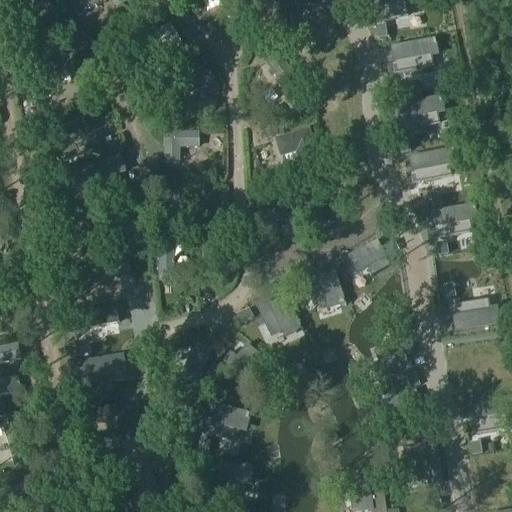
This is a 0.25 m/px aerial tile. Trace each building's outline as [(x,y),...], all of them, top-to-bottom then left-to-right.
[(77,0),(68,6),(77,19),(77,20),(106,0),(77,0)] [(228,0),(227,10),(243,12),(244,0),(228,0)] [(411,0),(379,0),(381,7),(372,9),(374,23),(407,18),(404,4),(412,3),(411,0)] [(171,25),(137,45),(144,55),(159,46),(177,35),(171,25)] [(63,28),(43,34),(46,43),(66,37),(63,28)] [(436,57),(434,42),(391,49),(394,65),(392,66),(394,75),(433,68),(431,58),(436,57)] [(279,55),(265,64),(289,98),(302,89),(279,55)] [(75,57),(28,67),(32,87),(79,77),(75,57)] [(208,72),(171,88),(177,101),(213,85),(208,72)] [(73,83),(56,84),(57,102),(74,101),(73,83)] [(443,115),(439,98),(397,106),(401,124),(399,124),(401,133),(439,126),(437,116),(443,115)] [(98,112),(52,140),(66,163),(80,155),(75,146),(107,126),(98,112)] [(309,130),(274,141),(279,161),(285,159),(296,156),(302,175),(303,178),(322,173),(309,130)] [(165,135),(166,165),(179,165),(179,148),(198,148),(198,135),(165,135)] [(452,151),(408,160),(411,175),(409,175),(412,186),(437,181),(437,180),(451,177),(449,167),(454,166),(452,157),(453,157),(452,151)] [(103,186),(89,188),(90,200),(122,195),(120,183),(103,186)] [(278,201),(275,202),(278,216),(303,212),(306,227),(320,224),(314,194),(278,201)] [(473,208),(431,216),(434,232),(432,232),(434,241),(472,234),(470,224),(476,223),(473,208)] [(208,214),(158,215),(158,231),(208,230),(208,214)] [(145,215),(116,217),(117,232),(129,231),(132,260),(147,259),(149,259),(145,215)] [(91,220),(73,223),(74,226),(76,237),(82,271),(100,267),(91,220)] [(202,242),(202,280),(218,280),(219,243),(202,242)] [(376,242),(342,261),(351,277),(366,268),(371,278),(390,267),(376,242)] [(159,243),(159,285),(175,285),(175,243),(159,243)] [(316,274),(305,277),(315,307),(326,303),(328,310),(342,306),(333,277),(318,282),(316,274)] [(116,287),(70,290),(71,307),(117,303),(116,287)] [(454,318),(456,334),(498,327),(495,311),(490,312),(488,303),(450,310),(452,319),(454,318)] [(268,305),(258,310),(272,337),(283,332),(286,339),(299,332),(286,305),(272,312),(268,305)] [(335,334),(336,322),(313,321),(312,333),(335,334)] [(107,340),(124,342),(125,329),(109,327),(107,340)] [(382,366),(371,370),(376,384),(394,377),(393,376),(406,371),(401,359),(408,356),(404,347),(406,346),(404,341),(377,351),(382,366)] [(18,346),(0,349),(0,367),(22,362),(18,346)] [(444,351),(451,382),(471,378),(464,347),(444,351)] [(230,358),(224,367),(248,386),(255,377),(261,382),(271,370),(247,351),(237,364),(230,358)] [(191,354),(173,399),(189,406),(207,360),(191,354)] [(124,357),(72,366),(75,383),(127,375),(124,357)] [(19,379),(0,382),(0,398),(22,394),(19,379)] [(391,418),(380,422),(385,436),(403,429),(402,428),(415,423),(410,411),(417,409),(414,399),(416,399),(413,393),(386,403),(391,418)] [(459,426),(482,422),(478,395),(455,399),(459,426)] [(475,424),(477,437),(508,431),(505,417),(511,415),(511,401),(480,407),(483,422),(475,424)] [(205,421),(201,435),(219,440),(220,439),(233,442),(236,429),(243,431),(245,421),(247,422),(248,416),(220,409),(216,424),(205,421)] [(22,415),(1,421),(15,469),(36,463),(22,415)] [(423,450),(405,453),(407,467),(405,467),(406,471),(408,471),(410,484),(427,482),(428,487),(441,485),(435,443),(422,445),(423,450)] [(208,480),(206,495),(225,497),(225,495),(238,497),(240,484),(247,484),(248,475),(250,475),(250,469),(221,466),(220,482),(208,480)] [(367,479),(349,482),(351,496),(349,496),(350,500),(352,500),(353,511),(363,511),(371,511),(384,511),(379,472),(366,474),(367,479)] [(0,493),(0,511),(11,511),(41,504),(36,484),(0,493)]
